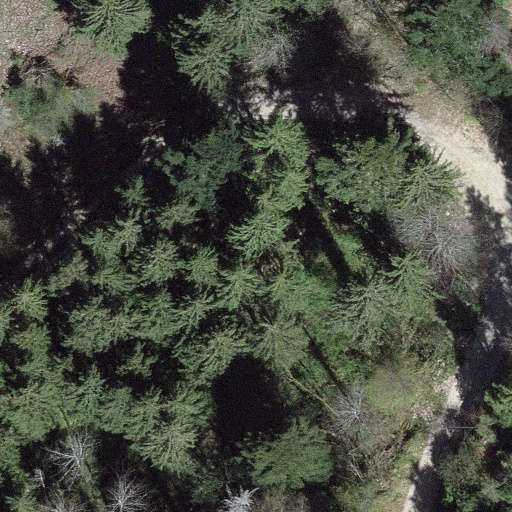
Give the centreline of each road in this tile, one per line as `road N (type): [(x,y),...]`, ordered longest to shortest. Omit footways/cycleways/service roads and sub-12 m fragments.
road 1 (track): [(0,322),(274,101),(416,102),(511,174)]
road 2 (track): [(511,363),(445,511)]
